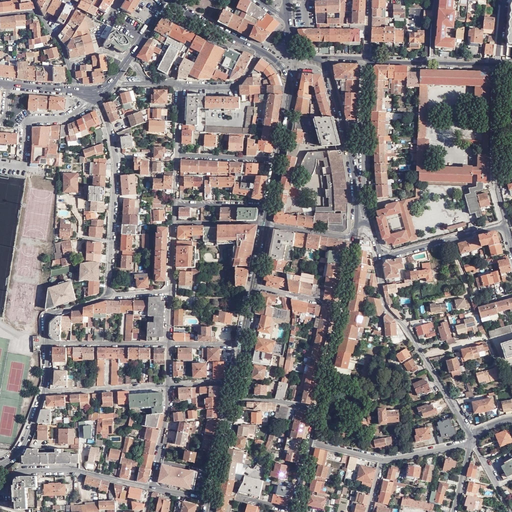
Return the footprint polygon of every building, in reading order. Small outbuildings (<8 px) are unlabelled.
[(12,11),(10,0),(7,0),(8,3),(2,4),(3,12),(12,11)] [(16,0),(10,0),(12,11),(18,10),(18,4),(16,0)] [(36,0),(36,3),(40,10),(44,0),(36,0)] [(44,0),(40,10),(43,16),(45,12),(51,0),(44,0)] [(52,15),(58,2),(53,0),(51,0),(45,12),(52,15)] [(80,0),(79,2),(77,7),(86,12),(90,5),(80,0)] [(92,0),(90,5),(97,9),(101,3),(102,0),(92,0)] [(122,10),(131,15),(139,0),(125,0),(120,9),(122,10)] [(247,0),(241,0),(238,8),(248,13),(252,4),(247,0)] [(327,23),(328,12),(328,0),(316,1),(316,12),(316,23),(320,23),(327,23)] [(340,0),(329,0),(328,0),(328,12),(327,23),(330,23),(338,23),(339,23),(340,10),(340,0)] [(366,11),(366,0),(354,0),(354,10),(354,11),(366,11)] [(386,8),(385,0),(373,0),(373,8),(386,8)] [(436,47),(455,49),(457,39),(447,38),(448,27),(455,28),(457,10),(454,10),(455,0),(440,0),(438,26),(439,26),(438,37),(437,37),(436,47)] [(29,2),(18,4),(18,10),(33,9),(30,2),(29,2)] [(58,2),(52,15),(51,17),(52,18),(53,16),(57,18),(64,4),(58,2)] [(105,13),(109,8),(103,5),(101,3),(97,9),(105,13)] [(57,18),(55,21),(62,25),(70,7),(64,4),(57,18)] [(489,4),(486,4),(486,5),(485,23),(484,28),(495,28),(496,17),(488,16),(489,4)] [(86,12),(93,16),(97,9),(90,5),(86,12)] [(395,17),(401,18),(404,18),(405,18),(405,6),(401,6),(401,8),(394,8),(394,17),(395,17)] [(373,8),(373,17),(386,17),(386,8),(373,8)] [(234,15),(244,20),(247,14),(237,9),(234,15)] [(430,20),(431,10),(423,9),(422,19),(430,20)] [(365,24),(366,11),(354,11),(353,17),(346,17),(346,10),(340,10),(339,23),(341,23),(345,23),(349,23),(352,23),(365,24)] [(81,19),(84,15),(75,11),(69,21),(77,26),(81,19)] [(219,22),(228,27),(234,15),(225,11),(224,12),(222,16),(219,22)] [(256,26),(271,34),(280,25),(263,12),(259,20),(256,26)] [(250,37),(256,26),(259,20),(247,14),(244,20),(241,27),(238,32),(250,37)] [(24,15),(13,16),(14,27),(24,26),(24,15)] [(85,21),(87,30),(92,29),(92,28),(91,23),(89,17),(84,15),(81,19),(85,21)] [(228,27),(238,32),(241,27),(244,20),(234,15),(228,27)] [(12,37),(15,36),(14,30),(14,27),(13,16),(0,17),(0,32),(9,32),(9,31),(12,31),(12,37)] [(381,24),(386,24),(386,17),(373,17),(373,26),(381,26),(381,24)] [(81,19),(77,26),(75,30),(74,32),(73,33),(87,30),(85,21),(81,19)] [(168,38),(175,25),(163,19),(156,31),(157,31),(158,32),(160,33),(168,38)] [(33,39),(39,38),(38,26),(36,21),(32,22),(32,23),(31,23),(30,25),(28,25),(28,29),(31,29),(31,32),(32,32),(33,39)] [(73,33),(74,32),(70,29),(71,27),(75,30),(77,26),(69,21),(60,32),(69,39),(70,38),(70,37),(73,33)] [(352,23),(352,29),(351,41),(361,40),(361,35),(365,35),(365,29),(365,24),(352,23)] [(105,39),(112,28),(106,25),(102,32),(101,33),(100,37),(105,39)] [(196,36),(175,25),(168,38),(168,39),(167,41),(162,50),(160,54),(164,56),(164,54),(166,55),(159,69),(168,74),(175,61),(182,64),(189,49),(196,36)] [(263,44),(271,34),(256,26),(250,37),(263,44)] [(395,27),(386,26),(386,28),(385,41),(395,41),(395,30),(395,27)] [(372,41),(385,41),(386,28),(373,27),(372,41)] [(465,27),(458,27),(457,38),(464,38),(465,27)] [(470,40),(483,42),(484,31),(484,29),(477,28),(476,28),(472,28),(472,27),(469,27),(469,34),(471,35),(470,40)] [(105,49),(106,49),(109,46),(108,45),(109,44),(124,52),(124,53),(133,40),(132,40),(112,28),(105,39),(102,45),(102,48),(103,47),(105,49)] [(309,41),(330,40),(330,28),(320,29),(318,29),(304,29),(299,29),(311,52),(325,53),(324,47),(320,47),(320,44),(311,44),(309,41)] [(70,37),(70,38),(71,39),(72,39),(80,37),(81,37),(88,35),(87,30),(73,33),(70,37)] [(404,42),(404,30),(395,30),(395,41),(404,42)] [(424,41),(424,30),(418,30),(418,33),(411,33),(411,47),(420,47),(420,41),(424,41)] [(65,46),(69,39),(60,32),(57,36),(60,40),(65,46)] [(29,40),(27,40),(28,46),(33,45),(46,42),(45,40),(50,38),(48,35),(39,38),(33,39),(29,40)] [(80,37),(84,55),(94,53),(96,50),(92,36),(89,36),(88,35),(81,37),(80,37)] [(206,41),(196,36),(189,49),(199,55),(206,41)] [(76,57),(84,55),(80,37),(72,39),(76,57)] [(69,59),(76,57),(72,39),(71,39),(70,38),(69,39),(65,46),(66,47),(69,59)] [(212,75),(218,64),(225,50),(206,41),(199,55),(189,75),(199,80),(209,80),(211,77),(212,75)] [(490,43),(486,43),(485,57),(494,57),(494,56),(495,44),(495,41),(491,41),(490,43)] [(148,42),(145,47),(154,51),(155,52),(160,54),(162,50),(156,47),(154,46),(148,42)] [(243,52),(232,46),(230,49),(230,48),(228,52),(225,50),(218,64),(231,70),(234,64),(237,66),(243,52)] [(154,51),(145,47),(138,57),(149,63),(155,52),(154,51)] [(45,50),(42,51),(43,55),(46,55),(48,60),(57,58),(55,48),(46,50),(45,50)] [(237,66),(245,70),(252,56),(243,52),(237,66)] [(99,67),(99,69),(99,72),(101,71),(101,72),(107,71),(104,55),(98,56),(98,65),(99,67)] [(90,57),(92,66),(98,65),(98,56),(90,57)] [(264,72),(270,66),(266,62),(262,59),(242,85),(260,85),(260,81),(260,78),(261,69),(264,72)] [(26,67),(26,63),(16,63),(16,65),(16,68),(16,79),(27,80),(26,67)] [(334,65),(336,79),(342,79),(353,79),(359,79),(360,66),(358,64),(341,63),(337,65),(334,65)] [(232,76),(235,71),(237,66),(234,64),(231,70),(228,76),(228,77),(231,78),(232,76)] [(375,67),(374,80),(379,80),(384,80),(384,79),(389,79),(389,78),(392,78),(391,85),(389,85),(389,88),(389,91),(388,93),(395,93),(395,92),(396,65),(376,65),(375,67)] [(407,85),(408,72),(408,69),(408,66),(396,65),(395,92),(401,93),(402,86),(407,86),(407,85)] [(242,74),(245,70),(237,66),(235,71),(242,74)] [(270,66),(264,72),(269,78),(277,74),(276,73),(270,66)] [(7,77),(16,79),(16,68),(8,67),(7,77)] [(34,67),(26,67),(27,80),(35,81),(35,73),(34,72),(34,67)] [(35,81),(43,82),(43,67),(34,67),(34,72),(35,73),(35,81)] [(52,73),(52,67),(46,67),(43,67),(43,82),(52,82),(52,73)] [(99,72),(99,69),(93,70),(93,73),(90,73),(91,78),(91,84),(103,82),(101,72),(101,71),(99,72)] [(475,102),(485,103),(489,103),(490,86),(490,83),(490,82),(491,76),(490,76),(490,72),(421,70),(420,72),(420,84),(427,84),(476,85),(475,102)] [(147,76),(153,81),(156,77),(153,74),(151,71),(145,73),(147,76)] [(240,77),(242,74),(235,71),(232,76),(231,78),(228,77),(227,80),(237,79),(240,77)] [(213,75),(212,75),(211,77),(216,80),(217,77),(225,81),(227,78),(215,72),(213,75)] [(420,72),(408,72),(407,85),(420,86),(420,84),(420,72)] [(52,82),(62,83),(62,73),(52,73),(52,82)] [(302,78),(301,81),(310,83),(309,86),(313,86),(313,74),(303,73),(302,78)] [(281,86),(277,74),(269,78),(269,79),(271,80),(271,83),(267,84),(266,83),(266,85),(281,86)] [(314,95),(315,95),(326,92),(327,92),(322,75),(313,74),(313,86),(313,89),(314,95)] [(336,79),(340,93),(359,94),(359,79),(353,79),(342,79),(336,79)] [(301,81),(298,97),(308,98),(311,99),(311,96),(308,95),(309,86),(310,83),(301,81)] [(418,136),(418,139),(425,139),(425,136),(426,136),(428,87),(427,87),(427,84),(420,84),(420,86),(419,121),(418,136)] [(240,85),(240,95),(246,95),(246,99),(248,100),(248,101),(255,101),(256,94),(260,94),(260,85),(242,85),(240,85)] [(260,85),(260,94),(283,95),(281,86),(266,85),(264,85),(260,85)] [(373,87),(373,100),(383,100),(392,100),(392,98),(383,97),(384,91),(384,88),(380,88),(373,87)] [(132,109),(126,111),(125,109),(133,107),(132,103),(132,102),(133,101),(130,91),(121,93),(124,104),(125,107),(124,107),(122,108),(123,112),(125,117),(128,116),(134,113),(132,109)] [(167,91),(155,91),(155,95),(152,95),(152,103),(167,103),(167,91)] [(317,104),(319,103),(328,101),(326,92),(315,95),(317,104)] [(206,97),(206,94),(188,93),(187,125),(189,125),(196,125),(198,125),(198,106),(206,106),(206,97)] [(358,114),(359,94),(340,93),(343,105),(345,106),(345,111),(347,119),(357,119),(358,114)] [(257,116),(267,117),(276,119),(279,120),(283,96),(283,95),(260,94),(256,94),(255,101),(260,102),(259,108),(255,107),(254,112),(254,115),(257,116)] [(115,105),(122,103),(119,95),(114,101),(104,103),(108,113),(122,108),(124,107),(123,105),(116,108),(115,105)] [(28,110),(33,111),(34,108),(38,109),(39,97),(29,96),(28,110)] [(313,96),(311,96),(311,99),(310,113),(310,117),(318,117),(318,110),(321,109),(320,104),(317,105),(313,104),(314,96),(313,96)] [(38,109),(49,110),(51,98),(39,97),(38,109)] [(240,97),(206,97),(206,106),(206,108),(206,109),(240,109),(241,101),(240,97)] [(307,113),(308,98),(298,97),(295,114),(307,117),(307,113)] [(66,99),(51,98),(49,110),(65,111),(66,99)] [(373,100),(372,111),(385,111),(385,105),(383,105),(383,100),(373,100)] [(320,104),(321,109),(324,117),(333,117),(329,101),(328,101),(319,103),(320,104)] [(255,107),(255,106),(248,106),(246,128),(205,125),(205,132),(209,132),(215,132),(221,133),(225,133),(230,133),(244,134),(248,134),(251,134),(251,132),(253,123),(254,115),(254,112),(255,107)] [(112,123),(119,120),(119,117),(121,116),(122,119),(125,117),(123,112),(122,108),(108,113),(112,123)] [(162,115),(165,115),(168,115),(168,109),(154,109),(153,119),(161,119),(161,117),(161,115),(162,115)] [(100,122),(95,111),(81,117),(82,118),(83,120),(87,128),(91,126),(100,122)] [(134,113),(128,116),(132,127),(145,122),(141,111),(134,113)] [(385,111),(372,111),(372,121),(389,121),(390,121),(390,116),(388,116),(389,112),(385,112),(385,111)] [(307,117),(295,114),(292,131),(308,134),(311,135),(309,144),(316,145),(316,146),(340,145),(333,117),(324,117),(318,117),(310,117),(307,117)] [(276,119),(267,117),(265,125),(274,126),(277,127),(279,120),(276,119)] [(82,118),(77,120),(81,131),(87,128),(83,120),(82,118)] [(76,133),(81,131),(77,120),(72,123),(76,133)] [(165,131),(165,120),(152,120),(150,120),(150,131),(165,131)] [(388,136),(389,121),(372,121),(372,125),(371,135),(375,136),(384,136),(388,136)] [(77,140),(77,139),(76,134),(76,133),(72,123),(72,122),(68,125),(70,135),(66,136),(67,141),(68,141),(77,140)] [(53,138),(58,139),(60,125),(51,126),(50,141),(52,142),(52,140),(53,140),(53,138)] [(60,137),(66,136),(70,135),(68,125),(61,125),(60,137)] [(196,131),(196,125),(189,125),(187,125),(183,125),(182,144),(192,144),(193,144),(193,131),(196,131)] [(274,126),(265,125),(263,136),(275,139),(277,127),(274,126)] [(51,126),(33,127),(33,141),(32,155),(32,157),(32,158),(32,159),(34,159),(34,158),(48,157),(48,156),(50,141),(51,126)] [(132,136),(131,127),(118,132),(122,137),(132,136)] [(95,141),(96,145),(102,143),(101,139),(103,138),(102,135),(103,135),(101,128),(95,129),(96,133),(95,141)] [(292,131),(287,156),(290,156),(296,157),(300,145),(306,146),(306,144),(308,134),(292,131)] [(215,132),(209,132),(209,135),(205,135),(205,146),(217,147),(217,136),(215,136),(215,132)] [(13,134),(0,133),(0,134),(0,143),(13,145),(13,134)] [(244,134),(230,133),(229,141),(229,150),(243,150),(244,134)] [(122,137),(123,148),(125,148),(133,147),(132,136),(122,137)] [(250,138),(248,138),(247,152),(247,155),(257,156),(258,149),(259,144),(255,143),(256,139),(255,139),(250,138)] [(416,176),(416,180),(420,181),(472,182),(472,174),(478,174),(477,187),(470,188),(471,194),(466,195),(471,213),(476,212),(477,217),(482,216),(475,190),(483,189),(483,183),(487,183),(488,155),(478,154),(478,167),(473,167),(473,166),(464,166),(464,168),(423,167),(423,159),(428,159),(429,139),(425,139),(418,139),(418,143),(417,147),(417,148),(417,152),(417,161),(417,170),(416,176)] [(262,140),(259,140),(259,144),(258,149),(261,150),(272,152),(274,143),(270,142),(262,140)] [(53,154),(57,154),(58,146),(52,142),(50,141),(48,156),(48,157),(48,162),(50,162),(50,158),(52,158),(53,154)] [(103,145),(102,143),(96,145),(92,146),(84,149),(84,151),(84,154),(84,162),(85,162),(85,157),(88,156),(95,155),(95,157),(103,156),(102,151),(104,151),(103,145)] [(385,153),(384,143),(383,143),(375,144),(375,148),(375,149),(375,153),(382,153),(385,153)] [(163,158),(164,153),(166,153),(166,147),(156,147),(155,157),(163,158)] [(317,161),(316,159),(322,161),(324,160),(325,167),(323,167),(324,175),(326,175),(328,184),(328,189),(325,189),(327,197),(329,197),(329,207),(316,207),(316,211),(315,215),(313,227),(318,228),(318,224),(328,224),(328,230),(344,232),(348,228),(348,204),(348,201),(347,193),(347,187),(346,181),(345,175),(345,169),(343,162),(342,154),(341,150),(308,152),(307,154),(305,158),(303,161),(301,164),(300,168),(299,170),(299,172),(312,175),(313,174),(315,171),(315,169),(316,166),(316,164),(317,161)] [(385,162),(385,153),(382,153),(375,153),(375,163),(385,163),(385,162)] [(287,156),(282,181),(291,182),(297,157),(296,157),(290,156),(287,156)] [(143,157),(135,157),(135,169),(141,169),(141,174),(150,174),(150,161),(143,161),(143,157)] [(218,162),(181,160),(181,167),(181,169),(181,172),(217,172),(218,162)] [(93,162),(91,162),(90,175),(94,175),(106,176),(107,163),(98,162),(93,162)] [(162,172),(162,166),(162,162),(154,162),(154,171),(162,172)] [(230,162),(218,162),(217,172),(229,172),(230,162)] [(244,163),(230,162),(229,172),(238,172),(237,175),(237,176),(242,176),(243,169),(244,163)] [(385,163),(375,163),(376,173),(387,172),(391,172),(391,170),(387,170),(386,165),(391,164),(390,162),(388,163),(387,163),(386,162),(385,163)] [(259,163),(245,163),(244,169),(243,169),(242,176),(243,176),(257,176),(259,163)] [(78,173),(65,172),(64,191),(78,192),(78,173)] [(376,182),(377,185),(384,185),(388,185),(388,180),(387,172),(376,173),(376,182)] [(122,175),(123,195),(126,195),(137,194),(135,174),(122,175)] [(181,177),(180,198),(184,198),(184,190),(185,190),(194,190),(195,186),(195,177),(195,174),(193,174),(183,174),(181,174),(181,177)] [(211,187),(220,187),(220,177),(211,177),(211,175),(206,174),(206,177),(206,186),(205,190),(205,192),(211,192),(211,187)] [(106,176),(94,175),(93,186),(105,187),(106,176)] [(160,179),(160,175),(153,175),(153,192),(156,192),(156,197),(153,197),(153,199),(153,205),(153,207),(156,207),(157,207),(159,207),(160,207),(161,207),(161,203),(161,195),(159,194),(159,188),(164,189),(166,189),(166,192),(167,193),(170,193),(170,192),(172,192),(173,176),(168,176),(165,175),(164,179),(162,179),(160,179)] [(263,199),(267,176),(257,176),(243,176),(242,179),(246,180),(246,183),(252,184),(252,187),(240,184),(240,183),(236,182),(235,187),(233,192),(249,196),(250,193),(254,194),(253,197),(253,198),(263,200),(263,199)] [(195,186),(206,186),(206,177),(195,177),(195,186)] [(230,187),(231,178),(220,177),(220,187),(230,187)] [(416,181),(416,182),(415,195),(416,196),(415,197),(407,199),(408,202),(419,200),(420,181),(416,180),(416,181)] [(282,181),(278,202),(287,204),(288,196),(291,182),(282,181)] [(384,185),(377,185),(378,198),(385,197),(389,197),(388,185),(384,185)] [(104,202),(105,187),(93,186),(84,186),(84,194),(86,194),(86,191),(89,191),(88,201),(91,201),(103,202),(104,202)] [(487,192),(478,195),(481,207),(490,205),(487,192)] [(316,211),(316,207),(303,208),(302,206),(301,204),(299,202),(298,200),(296,199),(294,198),(292,197),(288,196),(287,204),(286,209),(285,214),(299,212),(299,213),(308,214),(308,212),(316,211)] [(402,200),(399,201),(401,213),(406,230),(409,241),(418,239),(408,202),(407,199),(402,200)] [(103,202),(91,201),(90,211),(97,212),(104,212),(104,209),(102,209),(103,202)] [(401,213),(399,201),(385,205),(386,208),(377,211),(379,217),(377,217),(378,221),(378,222),(383,239),(385,239),(387,244),(393,243),(393,245),(409,241),(406,230),(390,234),(386,217),(401,213)] [(135,207),(124,206),(124,214),(134,215),(135,207)] [(156,209),(156,207),(153,207),(154,213),(154,220),(162,220),(165,220),(165,209),(156,209)] [(183,207),(179,207),(179,216),(191,216),(191,210),(201,210),(202,208),(183,207)] [(285,214),(286,209),(277,207),(275,219),(276,222),(313,227),(315,215),(308,214),(299,213),(299,212),(285,214)] [(231,208),(213,208),(213,210),(217,210),(221,210),(220,220),(230,220),(231,208)] [(239,208),(231,208),(230,220),(238,220),(239,208)] [(257,208),(239,208),(238,220),(255,220),(257,208)] [(124,214),(123,224),(136,225),(138,225),(138,215),(134,215),(124,214)] [(64,234),(71,235),(74,235),(74,227),(72,227),(72,223),(65,222),(61,222),(61,228),(57,228),(57,234),(60,234),(60,237),(64,237),(64,234)] [(465,225),(464,222),(442,228),(443,231),(448,229),(448,230),(465,225)] [(149,234),(149,224),(147,224),(138,225),(136,225),(123,224),(123,234),(133,234),(142,234),(149,234)] [(204,225),(193,226),(193,236),(193,238),(204,238),(204,229),(204,226),(204,225)] [(90,226),(89,236),(102,237),(103,227),(92,227),(90,226)] [(189,236),(193,236),(193,226),(180,226),(178,227),(178,228),(178,238),(189,238),(189,236)] [(218,226),(204,226),(204,229),(204,238),(204,240),(218,240),(218,230),(218,226)] [(157,280),(166,281),(168,232),(168,229),(168,228),(159,228),(159,233),(157,233),(156,251),(158,251),(158,257),(156,257),(155,275),(157,275),(157,280)] [(293,257),(293,254),(294,245),(296,234),(275,230),(270,258),(271,259),(281,261),(282,260),(285,260),(285,259),(292,260),(293,257)] [(489,245),(489,246),(500,243),(497,232),(495,232),(479,236),(480,241),(481,245),(481,246),(489,245)] [(309,235),(296,233),(296,234),(294,245),(307,247),(309,235)] [(133,241),(133,234),(123,234),(121,250),(123,250),(132,251),(132,244),(133,244),(133,241)] [(321,236),(309,235),(307,247),(319,249),(320,244),(321,236)] [(329,238),(321,236),(320,244),(327,245),(329,238)] [(476,238),(467,240),(469,245),(470,250),(477,248),(476,246),(481,245),(480,241),(479,236),(475,237),(476,238)] [(346,240),(329,238),(327,245),(327,246),(335,248),(334,251),(344,253),(345,246),(346,240)] [(71,240),(62,241),(64,254),(73,252),(71,240)] [(372,251),(371,241),(365,240),(361,240),(359,249),(368,251),(371,251),(372,251)] [(461,253),(470,250),(469,245),(467,240),(458,243),(461,253)] [(62,241),(55,243),(56,252),(54,252),(54,255),(55,255),(61,254),(62,255),(64,254),(62,241)] [(101,254),(102,243),(88,241),(87,254),(101,254)] [(500,243),(489,246),(492,256),(502,253),(500,243)] [(137,251),(132,251),(123,250),(122,268),(132,268),(132,261),(133,255),(136,255),(137,251)] [(344,253),(334,251),(330,251),(328,263),(342,265),(344,253)] [(503,256),(497,258),(498,262),(501,273),(511,271),(508,255),(503,256)] [(70,256),(62,258),(61,258),(63,266),(71,264),(70,256)] [(367,257),(358,256),(357,262),(367,265),(368,257),(367,257)] [(403,259),(403,257),(393,259),(388,261),(384,266),(386,279),(401,277),(401,273),(399,273),(399,269),(403,269),(404,270),(403,270),(404,280),(407,280),(406,272),(405,270),(403,259)] [(463,265),(464,267),(468,266),(475,264),(483,262),(485,261),(487,261),(487,258),(463,265)] [(285,261),(281,261),(271,259),(269,269),(277,271),(282,272),(283,272),(285,261)] [(305,259),(302,272),(310,274),(310,270),(306,270),(308,262),(312,263),(313,260),(305,259)] [(485,261),(483,262),(487,275),(489,285),(501,282),(498,271),(491,273),(492,274),(488,275),(485,261)] [(81,263),(80,280),(84,279),(91,280),(100,280),(101,272),(105,273),(105,263),(101,263),(90,262),(81,263)] [(342,265),(328,263),(326,262),(323,276),(324,276),(327,276),(339,278),(342,265)] [(367,265),(357,262),(356,270),(367,272),(368,268),(372,269),(373,273),(375,273),(374,266),(371,266),(368,265),(367,265)] [(423,271),(419,271),(420,278),(426,277),(427,282),(433,281),(432,270),(431,270),(430,262),(422,263),(423,271)] [(73,265),(52,269),(51,276),(73,272),(72,270),(73,265)] [(181,267),(177,267),(176,272),(180,272),(180,285),(192,285),(193,274),(200,274),(200,269),(192,269),(192,272),(184,271),(185,267),(181,267)] [(238,269),(238,267),(236,267),(236,284),(246,285),(249,270),(244,269),(238,269)] [(367,272),(356,270),(354,282),(365,284),(365,281),(366,278),(371,278),(370,282),(370,285),(378,287),(377,284),(376,277),(375,273),(373,273),(367,272)] [(412,279),(420,278),(419,271),(417,271),(414,271),(406,272),(407,280),(404,280),(405,283),(412,282),(412,279)] [(314,274),(310,274),(302,272),(301,276),(299,292),(299,293),(323,299),(326,286),(325,286),(316,284),(313,284),(314,274)] [(301,276),(287,273),(287,277),(290,291),(299,293),(299,292),(301,276)] [(267,285),(273,287),(276,277),(271,276),(272,275),(266,274),(265,280),(268,280),(267,285)] [(489,285),(487,275),(481,276),(476,278),(479,287),(484,286),(489,285)] [(337,289),(339,278),(327,276),(325,286),(326,286),(337,289)] [(148,277),(137,278),(138,288),(148,287),(148,277)] [(285,279),(276,277),(273,287),(279,288),(280,285),(285,286),(286,282),(285,281),(285,279)] [(49,287),(46,308),(76,300),(72,280),(49,287)] [(100,280),(91,280),(90,287),(90,288),(85,288),(85,297),(99,292),(100,280)] [(378,289),(378,287),(370,285),(365,284),(354,282),(352,293),(354,293),(364,296),(366,296),(366,294),(363,293),(364,287),(368,287),(378,289)] [(397,287),(397,284),(388,285),(383,285),(385,297),(389,296),(389,292),(391,292),(398,291),(397,287)] [(323,299),(335,301),(337,289),(326,286),(323,299)] [(263,292),(262,292),(261,298),(263,298),(262,304),(271,306),(272,301),(276,301),(277,296),(263,292)] [(349,309),(350,310),(368,313),(368,311),(361,310),(364,296),(354,293),(352,293),(349,309)] [(159,296),(149,297),(149,301),(149,310),(148,315),(148,316),(148,330),(148,338),(148,341),(157,341),(157,340),(158,299),(159,296)] [(157,341),(160,341),(160,336),(164,336),(165,300),(161,300),(161,296),(159,296),(158,299),(157,340),(157,341)] [(385,316),(384,311),(383,311),(380,299),(372,297),(373,314),(385,316)] [(309,305),(309,303),(294,299),(291,299),(292,303),(293,310),(302,311),(300,318),(305,319),(306,315),(307,313),(309,305)] [(463,303),(463,299),(455,300),(456,303),(457,309),(466,307),(466,308),(470,307),(469,300),(465,301),(465,302),(463,303)] [(498,312),(510,308),(508,299),(495,303),(498,312)] [(120,300),(120,301),(120,312),(126,312),(126,309),(133,310),(134,300),(120,300)] [(149,301),(134,300),(133,310),(140,310),(140,314),(142,315),(142,310),(149,310),(149,301)] [(93,316),(105,317),(105,316),(106,312),(106,311),(107,304),(107,301),(94,304),(94,307),(93,316)] [(106,311),(106,312),(109,312),(120,312),(120,301),(107,301),(107,304),(106,311)] [(446,311),(445,303),(436,305),(435,302),(429,303),(431,312),(436,311),(436,312),(446,311)] [(272,317),(276,318),(279,319),(286,320),(289,321),(289,310),(286,310),(284,309),(274,307),(271,306),(262,304),(258,303),(256,313),(262,315),(272,317)] [(313,304),(309,303),(309,305),(307,313),(306,315),(309,315),(310,311),(315,312),(317,305),(313,304)] [(498,313),(498,312),(495,303),(485,306),(479,307),(481,318),(498,313)] [(84,307),(84,312),(84,316),(88,316),(88,326),(93,327),(93,316),(94,307),(94,304),(84,307)] [(324,306),(321,318),(331,321),(333,308),(324,306)] [(390,308),(392,311),(400,318),(402,319),(404,317),(393,306),(390,308)] [(181,308),(175,308),(174,325),(180,325),(183,325),(184,308),(181,308)] [(233,312),(220,310),(219,316),(215,315),(213,320),(231,323),(233,312)] [(359,326),(365,327),(368,313),(350,310),(348,324),(359,326)] [(72,322),(83,323),(83,322),(83,321),(84,316),(84,312),(72,311),(72,317),(72,322)] [(385,311),(384,311),(385,316),(385,323),(386,323),(396,322),(398,322),(395,320),(385,311)] [(270,326),(272,317),(262,315),(260,324),(259,324),(258,330),(259,330),(259,331),(270,333),(272,326),(270,326)] [(62,316),(59,316),(58,316),(51,323),(51,334),(57,340),(60,340),(61,326),(62,319),(62,316)] [(72,317),(62,316),(62,319),(61,326),(63,326),(62,329),(71,329),(72,322),(72,317)] [(276,318),(272,317),(270,326),(272,326),(270,333),(272,334),(275,322),(289,326),(289,321),(286,320),(279,319),(276,318)] [(328,330),(331,321),(321,318),(319,318),(317,317),(315,327),(319,328),(325,329),(328,330)] [(457,327),(459,334),(467,331),(474,329),(475,334),(479,332),(474,317),(464,320),(457,322),(459,326),(457,327)] [(457,343),(455,336),(452,337),(447,321),(441,323),(442,326),(438,327),(442,338),(445,337),(446,339),(447,339),(448,345),(457,343)] [(386,323),(385,323),(385,331),(386,335),(386,336),(397,335),(396,322),(386,323)] [(416,327),(419,335),(426,333),(427,338),(431,337),(430,335),(430,332),(429,329),(434,328),(432,322),(416,327)] [(346,323),(343,337),(356,339),(358,331),(359,326),(348,324),(346,323)] [(511,323),(505,326),(502,327),(489,330),(491,337),(511,331),(511,323)] [(199,335),(199,336),(212,336),(212,326),(203,326),(203,329),(203,335),(199,334),(199,335)] [(326,338),(328,330),(325,329),(319,328),(315,327),(313,332),(309,331),(309,334),(313,335),(314,335),(316,336),(326,338)] [(94,340),(103,340),(103,332),(99,332),(99,330),(95,329),(94,340)] [(270,333),(260,331),(258,337),(271,340),(272,334),(270,333)] [(186,333),(174,332),(174,338),(176,341),(185,341),(185,333),(186,333)] [(308,345),(314,346),(316,336),(314,335),(313,335),(311,343),(309,343),(308,345)] [(316,336),(314,346),(324,348),(326,338),(316,336)] [(357,347),(359,340),(356,339),(343,337),(339,350),(351,352),(353,352),(354,347),(357,347)] [(256,351),(271,354),(273,345),(275,345),(276,341),(259,338),(256,351)] [(314,346),(308,345),(308,344),(307,347),(310,348),(313,349),(312,354),(309,353),(305,352),(304,355),(308,356),(320,359),(321,360),(324,348),(314,346)] [(488,344),(473,347),(474,353),(473,353),(474,356),(474,358),(481,357),(480,352),(490,350),(488,344)] [(53,361),(67,361),(67,348),(56,348),(53,347),(53,361)] [(474,353),(473,347),(466,349),(463,349),(463,353),(460,353),(461,356),(462,358),(474,356),(473,353),(474,353)] [(79,359),(83,360),(83,359),(83,348),(68,348),(68,359),(71,359),(77,359),(79,359)] [(83,348),(83,359),(94,359),(95,351),(98,351),(98,349),(98,348),(83,348)] [(98,351),(98,358),(112,358),(112,384),(118,384),(118,377),(119,362),(119,358),(119,348),(98,348),(98,349),(98,351)] [(121,362),(129,363),(129,362),(129,358),(129,351),(129,348),(119,348),(119,358),(121,358),(121,362)] [(137,358),(139,359),(140,351),(140,348),(129,348),(129,351),(129,358),(136,359),(137,358)] [(139,359),(151,359),(151,348),(140,348),(140,351),(139,359)] [(151,348),(151,359),(154,359),(165,359),(166,348),(151,348)] [(184,359),(193,359),(193,354),(193,348),(179,348),(179,358),(184,359)] [(220,360),(220,348),(203,348),(203,357),(208,357),(208,360),(220,360)] [(406,348),(396,354),(401,363),(411,356),(406,348)] [(348,368),(351,352),(339,350),(336,366),(348,368)] [(272,361),(273,354),(271,354),(256,351),(254,361),(271,365),(271,364),(274,364),(274,361),(272,361)] [(308,356),(307,364),(310,365),(320,367),(321,360),(320,359),(308,356)] [(375,358),(367,356),(362,378),(369,380),(375,358)] [(388,364),(396,368),(401,365),(400,363),(396,365),(391,362),(389,358),(387,359),(388,364)] [(418,369),(412,358),(404,364),(408,371),(412,369),(413,371),(418,369)] [(460,373),(459,367),(457,358),(446,360),(449,372),(451,372),(452,377),(461,375),(460,373)] [(183,364),(183,361),(174,361),(174,376),(183,376),(183,375),(183,373),(183,371),(183,368),(183,366),(183,364)] [(194,377),(207,376),(207,363),(194,363),(194,377)] [(267,368),(255,365),(253,378),(264,380),(267,368)] [(310,365),(308,374),(317,376),(320,367),(310,365)] [(483,371),(477,373),(480,383),(486,381),(487,384),(499,380),(498,376),(503,374),(501,365),(495,367),(495,368),(483,372),(483,371)] [(352,370),(348,368),(336,366),(334,371),(350,375),(352,370)] [(68,379),(68,371),(53,371),(53,373),(51,388),(57,388),(68,387),(68,385),(68,379)] [(308,374),(306,381),(316,383),(317,376),(308,374)] [(426,390),(427,392),(431,391),(427,381),(425,382),(424,378),(412,383),(418,394),(426,390)] [(316,383),(306,381),(303,380),(301,386),(294,384),(294,385),(293,387),(294,387),(299,388),(305,390),(311,391),(314,392),(316,383)] [(274,382),(273,382),(266,382),(266,384),(256,384),(255,394),(267,394),(267,385),(272,385),(272,389),(275,389),(277,382),(274,382)] [(474,395),(470,382),(467,383),(469,391),(465,392),(466,397),(474,395)] [(287,388),(288,386),(284,385),(281,384),(278,398),(285,399),(287,388)] [(223,386),(197,387),(197,394),(201,394),(210,394),(207,395),(201,396),(197,396),(197,398),(199,398),(208,398),(221,398),(223,386)] [(197,394),(197,387),(179,388),(180,398),(184,398),(184,399),(188,399),(188,398),(193,398),(193,404),(197,403),(197,398),(197,396),(197,394)] [(311,404),(314,392),(311,391),(305,390),(302,402),(309,404),(311,404)] [(130,403),(130,395),(130,394),(129,391),(118,392),(119,404),(130,403)] [(113,392),(103,393),(103,404),(108,404),(108,407),(114,406),(114,404),(113,404),(113,392)] [(89,393),(80,394),(81,402),(81,405),(81,409),(86,408),(85,405),(85,401),(90,401),(89,393)] [(163,393),(130,395),(130,403),(130,405),(153,404),(154,414),(161,413),(163,413),(164,393),(163,393)] [(68,395),(55,396),(55,399),(56,406),(56,409),(66,408),(66,404),(68,404),(68,402),(68,398),(68,395)] [(47,396),(38,423),(48,423),(51,423),(51,409),(56,409),(56,406),(55,399),(55,396),(47,396)] [(199,398),(197,398),(197,403),(197,409),(205,409),(205,406),(205,404),(199,405),(199,398)] [(221,398),(208,398),(207,409),(219,408),(221,398)] [(494,409),(492,398),(473,402),(475,413),(479,412),(479,413),(490,411),(490,410),(494,409)] [(511,398),(510,399),(499,402),(501,410),(503,409),(504,412),(511,409),(511,398)] [(275,409),(277,404),(272,402),(247,402),(247,407),(254,407),(254,410),(261,410),(261,411),(268,411),(268,407),(272,408),(275,409)] [(427,405),(421,407),(417,408),(418,411),(421,411),(423,417),(437,413),(435,408),(433,408),(432,404),(427,406),(427,405)] [(281,418),(287,419),(289,407),(280,405),(279,409),(276,409),(276,412),(276,416),(278,417),(281,418)] [(292,420),(295,408),(289,407),(287,419),(288,419),(292,420)] [(386,408),(379,408),(380,424),(387,424),(387,422),(399,421),(399,410),(386,411),(386,408)] [(197,418),(197,409),(188,410),(189,418),(197,418)] [(218,409),(208,409),(207,418),(217,417),(218,409)] [(307,413),(307,411),(300,409),(299,411),(297,411),(295,421),(301,422),(306,424),(308,413),(307,413)] [(185,420),(185,418),(184,411),(176,411),(174,412),(175,421),(185,420)] [(262,424),(262,412),(252,412),(252,424),(262,424)] [(146,426),(148,426),(150,416),(151,414),(142,415),(142,418),(147,417),(146,426)] [(150,416),(148,426),(158,428),(159,421),(162,422),(164,415),(161,415),(160,415),(159,418),(150,416)] [(205,434),(216,437),(219,421),(220,419),(208,419),(208,420),(205,434)] [(449,419),(438,422),(442,436),(455,433),(454,427),(452,428),(449,419)] [(116,421),(99,420),(97,433),(115,435),(116,421)] [(79,422),(79,432),(84,432),(85,439),(93,439),(92,425),(86,426),(85,421),(79,422)] [(291,438),(302,441),(306,424),(301,422),(295,421),(291,438)] [(190,424),(181,422),(179,432),(188,434),(190,424)] [(244,437),(247,438),(247,436),(248,433),(253,434),(254,428),(255,425),(241,424),(241,426),(239,426),(238,434),(244,436),(244,437)] [(37,426),(33,437),(37,437),(37,435),(38,435),(38,440),(48,440),(48,435),(48,426),(37,426)] [(142,439),(156,442),(159,430),(148,427),(145,437),(139,436),(139,438),(142,439)] [(426,427),(416,429),(417,435),(416,436),(417,442),(424,440),(430,438),(432,437),(431,433),(430,433),(429,427),(426,428),(426,427)] [(73,444),(73,449),(79,449),(79,444),(75,444),(75,438),(75,429),(59,429),(59,444),(73,444)] [(511,440),(508,430),(496,434),(501,446),(511,441),(511,440)] [(186,446),(188,434),(179,432),(176,444),(186,446)] [(277,438),(278,435),(275,434),(273,434),(271,433),(269,440),(271,441),(272,438),(274,439),(274,437),(277,438)] [(133,437),(127,436),(125,444),(125,445),(124,448),(129,449),(131,450),(133,437)] [(204,442),(202,452),(210,453),(213,454),(214,449),(211,448),(213,437),(211,437),(205,436),(204,442)] [(249,442),(250,438),(247,438),(244,437),(238,436),(236,446),(245,448),(246,442),(249,442)] [(392,443),(391,436),(370,441),(372,448),(379,446),(380,451),(387,449),(386,444),(392,443)] [(300,448),(302,441),(291,438),(288,437),(287,440),(286,445),(300,448)] [(144,452),(154,454),(156,442),(142,439),(141,441),(146,442),(144,452)] [(89,459),(100,461),(102,444),(96,443),(92,443),(89,459)] [(289,453),(298,456),(300,448),(286,445),(285,450),(290,451),(289,453)] [(108,450),(106,459),(109,460),(110,457),(119,459),(121,450),(111,448),(110,450),(108,450)] [(322,465),(326,450),(318,448),(316,448),(313,461),(313,462),(317,463),(319,464),(322,465)] [(79,462),(79,449),(73,449),(34,449),(28,449),(27,452),(25,457),(23,457),(23,462),(25,462),(25,464),(31,464),(35,464),(77,463),(80,463),(79,462)] [(239,450),(229,449),(227,460),(242,463),(244,452),(239,451),(239,450)] [(197,452),(186,450),(184,460),(195,462),(197,452)] [(298,458),(298,456),(289,453),(288,453),(286,460),(297,463),(298,458)] [(434,465),(437,454),(426,456),(425,461),(424,462),(434,465)] [(152,464),(153,457),(143,455),(142,462),(149,464),(152,464)] [(348,471),(348,468),(351,456),(348,456),(346,463),(345,467),(343,467),(342,470),(348,471)] [(262,466),(266,459),(261,458),(257,464),(262,466)] [(444,468),(451,470),(452,467),(455,467),(457,462),(446,459),(444,468)] [(508,477),(511,474),(511,459),(502,466),(505,472),(508,477)] [(242,463),(227,460),(224,477),(239,480),(241,474),(242,474),(244,467),(249,468),(250,465),(245,464),(242,463)] [(288,465),(274,462),(272,471),(273,471),(272,476),(284,479),(288,465)] [(122,477),(129,479),(130,477),(130,476),(131,468),(132,465),(123,463),(121,476),(122,477)] [(322,465),(319,464),(315,478),(326,481),(326,478),(329,466),(326,466),(322,465)] [(430,482),(434,466),(427,464),(423,480),(430,482)] [(470,464),(467,476),(475,478),(477,470),(476,469),(477,466),(474,465),(470,464)] [(373,483),(377,469),(361,465),(357,479),(363,481),(373,483)] [(399,469),(399,467),(397,467),(397,466),(392,465),(391,468),(397,469),(396,475),(399,475),(398,478),(400,472),(400,469),(399,469)] [(408,475),(414,476),(419,477),(421,467),(410,465),(408,475)] [(139,475),(138,481),(146,483),(149,481),(150,475),(151,475),(152,470),(151,469),(141,467),(139,475)] [(188,469),(178,467),(178,469),(171,468),(169,477),(185,480),(188,469)] [(387,479),(394,481),(398,482),(398,478),(399,475),(396,475),(397,469),(391,468),(390,467),(387,479)] [(108,490),(110,482),(87,475),(85,482),(92,485),(100,487),(108,490)] [(16,503),(16,506),(16,509),(26,509),(26,488),(37,488),(37,476),(28,476),(21,476),(20,477),(19,477),(18,477),(17,478),(16,478),(16,479),(15,480),(15,481),(16,503)] [(245,476),(244,481),(241,487),(237,493),(260,499),(262,490),(264,481),(245,476)] [(239,482),(240,480),(239,480),(224,477),(221,493),(225,494),(229,495),(230,495),(232,495),(234,481),(239,482)] [(322,482),(323,481),(313,479),(310,490),(318,492),(324,493),(325,491),(323,491),(325,483),(322,482)] [(407,484),(398,482),(394,481),(394,482),(385,480),(382,491),(391,493),(396,494),(397,487),(396,487),(396,485),(407,487),(407,484)] [(469,481),(467,491),(472,492),(476,493),(479,484),(469,481)] [(438,492),(444,494),(446,489),(447,489),(449,484),(440,482),(438,492)] [(56,495),(60,495),(66,495),(66,491),(66,484),(61,484),(61,483),(55,483),(49,483),(49,484),(45,484),(45,495),(56,495)] [(124,485),(115,483),(115,484),(116,489),(116,492),(117,496),(116,496),(116,497),(122,499),(123,490),(124,485)] [(288,497),(291,487),(279,485),(278,487),(277,494),(286,496),(288,497)] [(141,499),(143,489),(130,487),(128,496),(141,499)] [(388,504),(391,493),(382,491),(379,502),(388,504)] [(442,504),(444,494),(438,492),(436,492),(432,491),(429,501),(431,502),(431,503),(434,504),(435,504),(435,502),(442,504)] [(368,504),(370,495),(359,492),(357,499),(353,497),(352,500),(353,501),(358,502),(368,504)] [(225,494),(221,493),(220,498),(219,502),(220,503),(227,504),(229,495),(225,494)] [(284,505),(286,505),(288,497),(286,496),(277,494),(274,493),(272,502),(284,505)] [(329,505),(331,500),(311,495),(309,504),(324,508),(325,504),(329,505)] [(415,499),(404,496),(403,499),(401,504),(425,509),(428,510),(428,511),(427,511),(432,511),(433,511),(434,504),(431,503),(415,499)] [(116,497),(116,499),(117,501),(117,503),(122,504),(123,502),(133,504),(134,509),(144,508),(145,503),(125,499),(122,499),(116,497)] [(162,511),(161,511),(168,511),(171,501),(165,500),(165,498),(160,497),(157,511),(162,511)] [(473,511),(476,500),(468,497),(467,498),(465,505),(468,506),(467,510),(473,511)] [(195,511),(196,505),(176,500),(173,511),(195,511)] [(47,504),(47,511),(55,511),(56,511),(56,510),(56,508),(56,505),(56,501),(53,501),(53,504),(47,504)] [(100,504),(100,508),(107,508),(107,511),(116,511),(115,501),(99,501),(99,504),(100,504)] [(231,511),(233,505),(227,504),(220,503),(219,502),(217,511),(221,511),(231,511)] [(389,511),(391,506),(376,502),(373,511),(389,511)]
